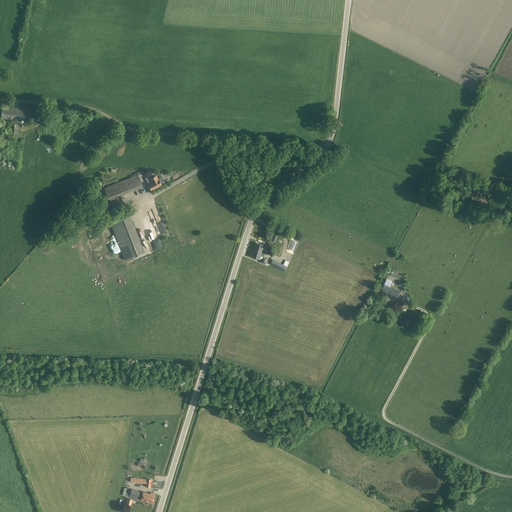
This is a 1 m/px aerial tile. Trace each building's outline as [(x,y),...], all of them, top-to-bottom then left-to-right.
[(13,118),(14,109),(2,108),(1,117),(10,118),(13,118)] [(18,109),(14,109),(13,118),(17,119),(17,118),(24,119),(26,109),(18,108),(18,109)] [(9,124),(8,128),(12,129),(11,138),(15,139),(17,139),(17,138),(19,125),(9,124)] [(121,195),(143,187),(137,173),(134,174),(134,176),(104,188),(112,209),(124,204),(121,195)] [(149,184),(148,184),(151,190),(161,185),(161,184),(164,182),(161,177),(158,179),(156,175),(150,179),(151,182),(149,184)] [(144,252),(129,214),(110,222),(124,260),(144,252)] [(154,250),(161,248),(154,227),(146,230),(150,243),(152,243),(154,250)] [(252,256),(260,259),(264,245),(256,243),(252,256)] [(273,259),(270,264),(285,271),(289,261),(286,260),(284,264),(273,259)] [(390,287),(384,284),(380,293),(390,298),(389,298),(395,301),(400,292),(390,287)] [(379,305),(372,301),(369,307),(377,311),(379,305)] [(131,477),(131,482),(134,482),(143,483),(143,482),(146,482),(145,486),(151,487),(151,479),(146,479),(134,478),(131,477)] [(128,487),(126,496),(137,499),(139,491),(128,487)] [(143,492),(140,500),(144,501),(144,500),(152,503),(154,494),(151,492),(150,494),(143,492)] [(125,496),(123,503),(130,505),(132,498),(125,496)]
